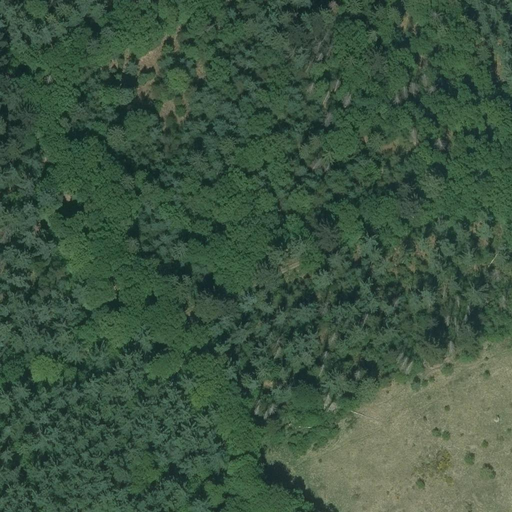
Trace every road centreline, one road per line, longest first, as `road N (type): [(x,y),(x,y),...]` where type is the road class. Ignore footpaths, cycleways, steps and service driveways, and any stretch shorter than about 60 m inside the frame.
road 1 (track): [(511,171),(140,335)]
road 2 (track): [(140,335),(0,58)]
road 3 (track): [(140,335),(0,405)]
